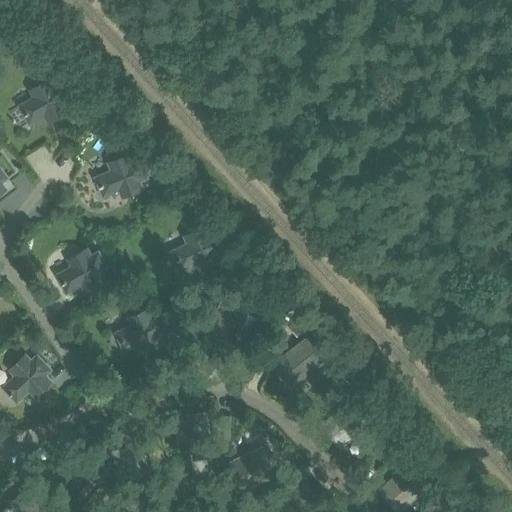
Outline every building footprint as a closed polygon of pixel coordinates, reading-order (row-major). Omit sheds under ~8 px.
[(72,98),(61,79),(53,83),(50,76),(28,88),(33,96),(18,104),(28,123),(44,114),(47,121),(69,110),(65,102),(72,98)] [(148,177),(140,156),(133,159),(130,152),(107,161),(110,169),(94,175),(102,196),(118,190),(121,197),(144,188),(141,180),(148,177)] [(9,177),(0,164),(0,194),(8,188),(3,181),(9,177)] [(226,248),(216,227),(208,230),(205,224),(183,234),(186,242),(171,249),(181,270),(196,263),(199,270),(222,259),(219,251),(226,248)] [(110,269),(99,248),(91,252),(88,246),(67,258),(71,266),(55,274),(66,293),(81,285),(85,292),(107,280),(103,273),(110,269)] [(233,345),(249,307),(222,296),(207,333),(233,345)] [(169,331),(160,311),(153,314),(150,306),(127,316),(130,324),(115,331),(123,351),(139,344),(142,351),(165,342),(162,334),(169,331)] [(309,336),(274,364),(291,386),(326,359),(309,336)] [(53,368),(37,352),(31,358),(26,352),(8,369),(14,375),(1,387),(17,403),(29,391),(35,398),(53,380),(47,374),(53,368)] [(339,448),(371,422),(352,400),(321,425),(339,448)] [(207,410),(188,413),(194,459),(213,457),(207,410)] [(230,452),(231,439),(218,438),(217,452),(230,452)] [(122,483),(149,472),(137,442),(110,453),(122,483)] [(242,491),(278,473),(265,446),(229,463),(242,491)] [(397,511),(429,484),(410,462),(378,490),(397,511)] [(174,465),(160,471),(179,511),(192,505),(174,465)] [(331,511),(305,482),(293,492),(310,511),(331,511)] [(84,502),(83,503),(94,511),(111,492),(100,483),(99,484),(84,502)] [(13,511),(45,511),(36,490),(9,502),(13,511)]
